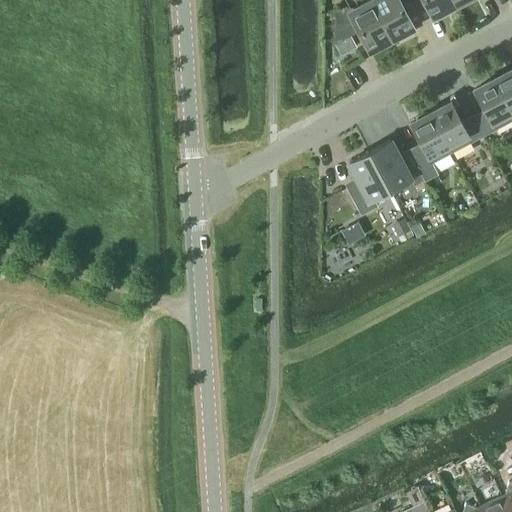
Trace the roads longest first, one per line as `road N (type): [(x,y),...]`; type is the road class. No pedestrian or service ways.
road 1 (residential): [(195,191),(511,29)]
road 2 (secondary): [(216,511),(195,191)]
road 3 (track): [(203,318),(0,245)]
road 4 (secondary): [(195,191),(185,0)]
